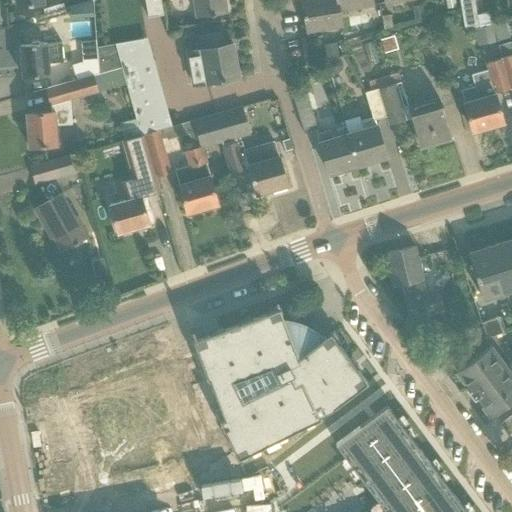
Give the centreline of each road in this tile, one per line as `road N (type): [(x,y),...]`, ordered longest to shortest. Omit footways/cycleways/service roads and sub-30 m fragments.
road 1 (residential): [(0,364),(333,241)]
road 2 (residential): [(333,241),(361,297),(511,496)]
road 3 (residential): [(333,241),(273,74),(262,0)]
road 4 (unknown): [(72,335),(79,439),(90,446),(203,439)]
road 5 (residential): [(333,241),(511,183)]
road 6 (unclassified): [(21,511),(0,390)]
